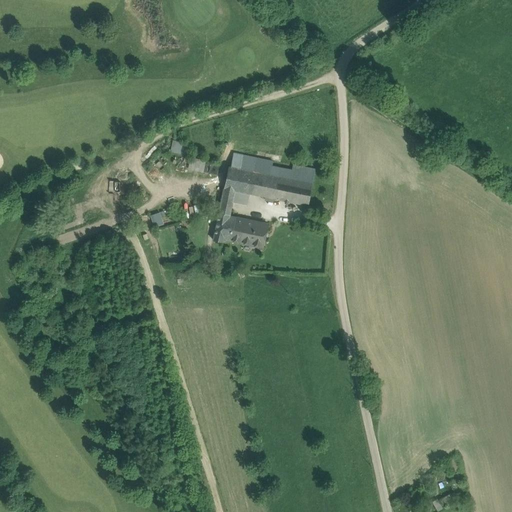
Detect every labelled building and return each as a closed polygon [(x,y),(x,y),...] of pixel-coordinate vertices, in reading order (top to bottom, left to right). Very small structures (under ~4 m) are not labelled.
[(190,143),(173,141),(172,152),(189,154),(190,143)] [(227,176),(224,188),(239,191),(249,193),(309,205),(315,170),(234,153),(231,167),(229,166),(227,176)] [(229,165),(205,160),(203,171),(227,176),(229,166),(229,165)] [(239,191),(224,188),(222,200),(232,203),(237,203),(239,191)] [(249,193),(239,191),(237,203),(247,206),(249,193)] [(232,203),(222,200),(221,207),(231,209),(232,203)] [(231,209),(221,207),(219,213),(230,215),(231,209)] [(159,211),(151,214),(155,226),(164,223),(159,211)] [(230,215),(219,213),(214,240),(223,242),(224,240),(232,242),(237,218),(229,216),(230,215)] [(268,224),(237,218),(232,242),(263,248),(268,224)] [(451,495),(433,499),(435,508),(453,504),(451,495)]
